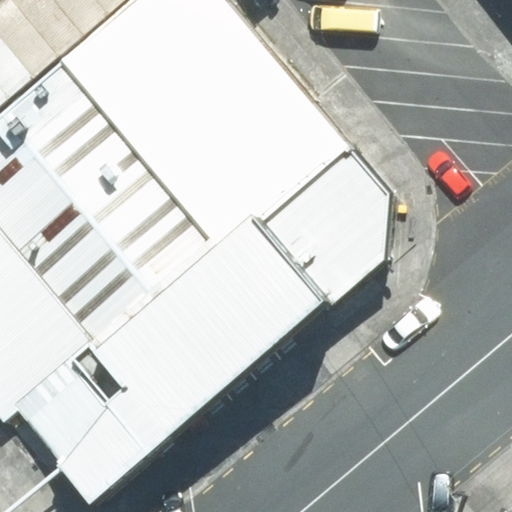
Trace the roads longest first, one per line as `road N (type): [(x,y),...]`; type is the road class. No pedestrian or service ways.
road 1 (residential): [(511,335),(305,511)]
road 2 (residential): [(412,0),(511,121)]
